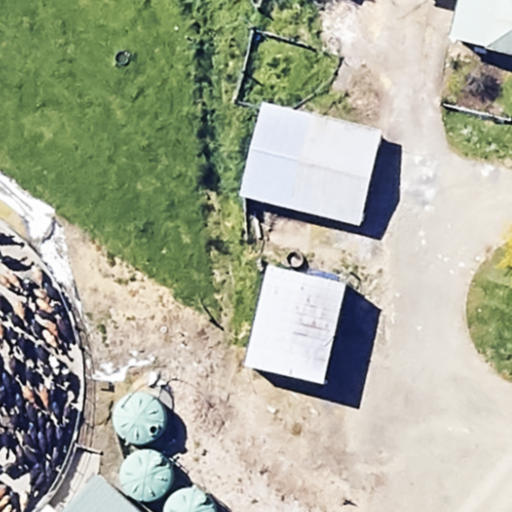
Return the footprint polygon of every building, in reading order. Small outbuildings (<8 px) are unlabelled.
[(511,0),(455,0),(446,40),(511,55),(511,0)] [(262,105),(240,199),(362,226),(384,132),(262,105)] [(243,369),(322,386),(344,284),(265,268),(243,369)] [(171,422),(172,417),(171,411),(168,406),(164,401),(159,397),(152,394),(144,393),(137,394),(130,397),(125,402),(121,407),(119,412),(118,418),(119,423),(121,429),(125,434),(131,438),(138,440),(145,441),(153,440),(160,437),(165,433),(169,428),(171,422)] [(180,480),(181,474),(180,468),(178,463),(174,458),(168,454),(161,451),(154,450),(146,452),(139,455),(134,459),(130,464),(128,470),(127,475),(128,481),(131,486),(134,491),(140,495),(147,498),(155,499),(162,497),(169,495),(174,490),(178,485),(180,480)] [(59,511),(145,511),(99,469),(59,511)]
